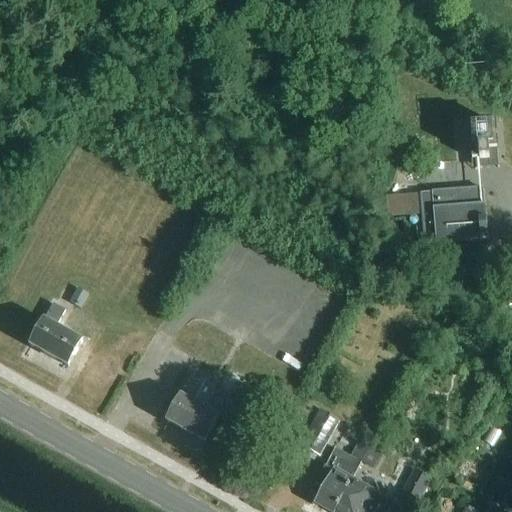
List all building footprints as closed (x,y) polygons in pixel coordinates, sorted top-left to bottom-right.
[(498,168),(497,151),(498,151),(496,123),(467,124),(469,154),(471,154),(472,170),(498,168)] [(424,247),(436,247),(489,243),(486,206),(485,207),(483,190),(420,195),(424,247)] [(81,311),(88,297),(78,291),(70,305),(81,311)] [(30,347),(69,369),(83,344),(57,329),(66,313),(54,306),(45,322),(44,322),(30,347)] [(232,423),(237,413),(235,407),(201,389),(206,381),(194,374),(181,398),(180,398),(166,423),(188,435),(183,442),(185,448),(195,453),(200,452),(204,444),(205,445),(218,420),(226,424),(232,423)] [(300,446),(319,457),(339,423),(319,412),(300,446)] [(370,450),(359,444),(351,459),(335,450),(315,487),(323,491),(315,505),(326,511),(336,511),(353,481),(361,464),(362,465),(370,450)] [(381,456),(370,450),(362,465),(373,471),(381,456)] [(413,471),(394,506),(403,511),(414,511),(415,511),(422,499),(432,481),(413,471)] [(376,494),(353,481),(336,511),(376,511),(383,500),(375,496),(376,494)] [(511,490),(502,485),(494,499),(511,508),(511,490)] [(422,499),(415,511),(424,511),(429,503),(422,499)]
